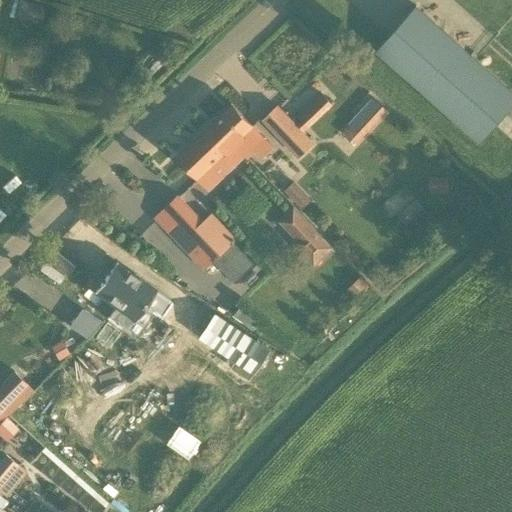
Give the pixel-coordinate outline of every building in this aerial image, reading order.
[(18,0),(14,18),(37,24),(42,5),(21,0),(18,0)] [(511,106),(511,91),(415,5),(375,50),(480,143),(511,106)] [(355,142),(385,109),(372,97),(342,130),(355,142)] [(276,106),(262,119),(299,156),(312,143),(302,133),(331,105),(326,99),(297,127),(292,122),(276,106)] [(242,154),(242,153),(247,158),(255,149),(263,158),(273,148),(263,138),(231,103),(211,122),(242,154)] [(211,122),(177,155),(199,179),(209,170),(216,178),(242,154),(211,122)] [(429,192),(447,192),(447,177),(429,178),(429,192)] [(294,180),(284,189),(302,208),(312,199),(294,180)] [(164,210),(213,261),(234,282),(254,263),(233,242),(236,239),(212,214),(203,223),(178,196),(164,210)] [(295,238),(291,242),(314,265),(332,247),(310,224),(295,238)] [(116,265),(94,294),(112,308),(104,320),(122,333),(142,307),(159,320),(170,305),(116,265)] [(84,337),(100,318),(82,304),(67,324),(84,337)] [(242,334),(227,357),(264,382),(279,359),(242,334)] [(6,378),(0,384),(0,422),(9,413),(7,411),(19,399),(21,402),(33,390),(14,371),(6,378)] [(6,453),(0,460),(0,491),(3,494),(24,468),(6,453)] [(139,505),(146,511),(167,511),(174,504),(155,487),(139,505)]
